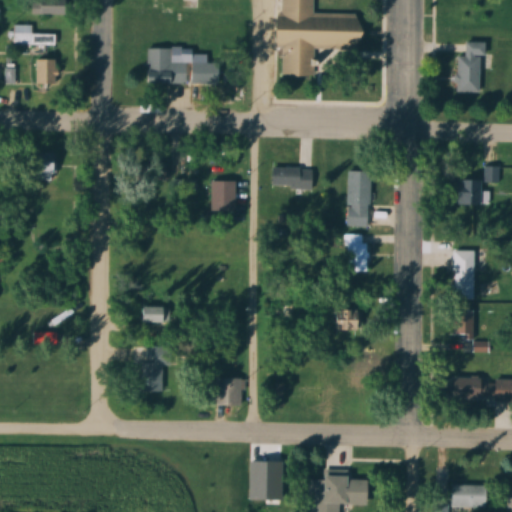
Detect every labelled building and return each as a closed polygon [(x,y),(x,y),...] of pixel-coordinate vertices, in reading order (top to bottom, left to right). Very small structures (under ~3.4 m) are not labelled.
[(197,0),(181,0),(181,10),(197,10),(197,0)] [(281,0),(280,77),(315,77),(316,50),(358,51),(358,40),(368,40),(368,16),(314,15),(314,0),(281,0)] [(492,13),(492,0),(456,0),(457,27),(476,26),(476,13),(492,13)] [(14,46),(56,46),(56,34),(33,34),(33,25),(14,25),(14,46)] [(453,93),(481,93),(481,43),(463,43),(463,57),(454,57),(453,93)] [(144,84),(218,84),(219,64),(170,63),(171,49),(144,49),(144,84)] [(36,85),(57,85),(57,60),(36,60),(36,85)] [(50,182),(62,160),(50,154),(38,176),(50,182)] [(499,182),(499,168),(484,167),(483,182),(499,182)] [(312,168),(270,168),(270,187),(312,187),(312,168)] [(344,227),(368,227),(368,171),(344,171),(344,227)] [(236,181),(210,181),(210,211),(236,211),(236,181)] [(479,206),(479,181),(451,181),(451,206),(479,206)] [(344,235),(344,272),(365,272),(365,235),(344,235)] [(475,249),(451,249),(451,290),(475,290),(475,249)] [(146,322),(169,322),(169,308),(146,308),(146,322)] [(347,312),(325,312),(325,332),(347,332),(347,312)] [(67,315),(16,315),(16,326),(67,326),(67,315)] [(452,336),(459,336),(459,350),(481,350),(481,319),(452,319),(452,336)] [(141,363),(142,393),(163,393),(163,367),(173,367),(172,347),(147,348),(147,363),(141,363)] [(511,379),(448,380),(448,401),(511,401),(511,379)] [(242,407),(242,380),(216,380),(216,407),(242,407)] [(450,486),(450,469),(440,469),(439,495),(447,495),(447,506),(432,505),(431,511),(445,511),(446,508),(485,509),(485,487),(450,486)] [(252,497),(275,497),(275,471),(252,471),(252,497)] [(361,507),(361,479),(300,479),(299,511),(335,511),(336,507),(361,507)]
